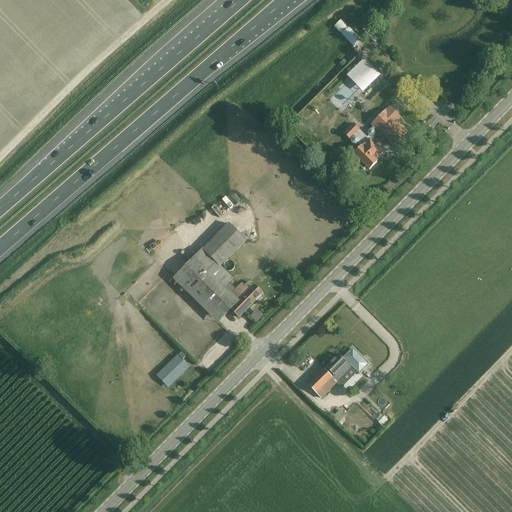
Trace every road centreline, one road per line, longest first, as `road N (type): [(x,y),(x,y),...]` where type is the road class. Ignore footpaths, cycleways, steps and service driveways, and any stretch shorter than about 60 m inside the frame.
road 1 (tertiary): [(106,511),(511,103)]
road 2 (motorway): [(0,247),(284,0)]
road 3 (motorway): [(239,0),(0,208)]
road 4 (unclassified): [(0,156),(165,0)]
